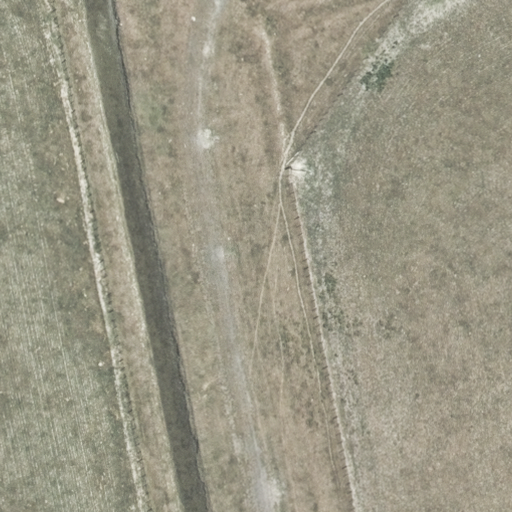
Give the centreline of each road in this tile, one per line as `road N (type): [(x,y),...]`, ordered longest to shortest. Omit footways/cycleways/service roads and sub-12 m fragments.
road 1 (track): [(203,95),(284,511)]
road 2 (track): [(203,95),(235,7),(263,0)]
